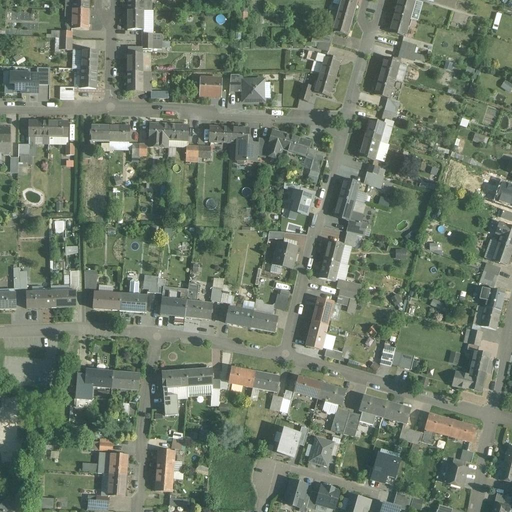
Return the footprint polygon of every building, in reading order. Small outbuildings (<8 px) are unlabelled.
[(88,0),(73,0),(73,10),(88,10),(88,0)] [(127,0),(127,11),(128,11),(143,11),(149,11),(151,11),(151,4),(150,2),(149,1),(148,0),(147,0),(127,0)] [(358,0),(341,0),(337,13),(353,18),(358,0)] [(414,1),(412,0),(398,0),(395,15),(409,19),(414,1)] [(417,1),(413,19),(419,20),(422,2),(417,1)] [(88,10),(73,10),(73,17),(73,27),(73,29),(88,29),(88,10)] [(143,11),(128,11),(128,30),(143,30),(143,11)] [(337,13),(332,32),(347,36),(353,18),(337,13)] [(409,19),(395,15),(389,33),(404,37),(409,19)] [(315,31),(311,43),(319,43),(324,43),(330,45),(333,37),(315,31)] [(72,39),(59,39),(58,50),(71,51),(72,39)] [(415,46),(401,42),(399,49),(413,53),(415,46)] [(330,45),(324,43),(319,43),(317,49),(328,52),(330,45)] [(413,53),(399,49),(397,58),(413,62),(414,60),(415,54),(413,53)] [(97,52),(81,51),(81,70),(96,71),(97,52)] [(340,61),(325,56),(317,54),(308,52),(306,60),(314,62),(323,65),(320,75),(335,79),(340,61)] [(143,54),(130,54),(128,54),(128,73),(142,73),(143,54)] [(399,63),(384,58),(379,77),(394,81),(399,63)] [(96,71),(81,70),(80,89),(95,89),(96,71)] [(142,92),(142,73),(128,73),(128,92),(142,92)] [(26,74),(11,74),(10,85),(15,85),(15,92),(21,92),(22,94),(26,94),(26,92),(37,92),(38,75),(26,75),(26,74)] [(243,75),(230,76),(229,93),(243,93),(242,81),(243,81),(243,75)] [(320,75),(319,75),(314,93),(329,98),(335,79),(320,75)] [(394,81),(379,77),(374,95),(387,99),(389,99),(394,81)] [(222,80),(199,79),(198,97),(221,98),(222,80)] [(511,84),(505,80),(501,87),(510,93),(511,88),(511,84)] [(243,81),(242,81),(243,93),(243,102),(264,102),(263,81),(243,81)] [(312,87),(302,84),(297,100),(307,103),(312,87)] [(389,99),(387,99),(383,111),(396,114),(399,102),(389,99)] [(396,114),(383,111),(381,120),(393,123),(396,114)] [(384,125),(369,121),(364,139),(379,143),(384,125)] [(48,122),(29,122),(28,144),(48,145),(48,122)] [(68,122),(48,122),(48,145),(66,145),(67,145),(68,122)] [(169,125),(150,124),(148,148),(168,149),(169,141),(169,126),(169,125)] [(110,127),(91,126),(91,142),(109,142),(110,127)] [(169,126),(169,141),(188,142),(189,127),(169,126)] [(129,127),(110,127),(109,142),(128,142),(129,127)] [(229,128),(210,127),(209,142),(228,143),(229,128)] [(10,154),(9,129),(0,128),(0,153),(2,154),(3,156),(8,156),(10,154)] [(249,129),(229,128),(228,143),(228,144),(245,145),(244,162),(257,163),(258,157),(258,145),(251,145),(251,144),(249,141),(248,141),(249,129)] [(292,137),(273,131),(270,142),(268,146),(265,156),(266,156),(279,160),(282,150),(287,152),(287,151),(287,152),(292,137)] [(411,131),(398,131),(398,140),(411,139),(411,131)] [(310,142),(292,137),(287,152),(302,156),(313,160),(315,154),(316,151),(308,149),(310,142)] [(270,142),(259,139),(258,145),(258,157),(265,159),(266,156),(265,156),(268,146),(270,142)] [(379,143),(364,139),(359,157),(374,161),(379,143)] [(132,144),(132,157),(147,157),(147,144),(132,144)] [(29,146),(19,146),(18,157),(20,157),(29,157),(29,146),(30,146),(29,146)] [(187,146),(186,162),(198,163),(198,158),(211,159),(211,146),(187,146)] [(315,154),(313,160),(311,166),(320,168),(323,157),(315,154)] [(29,157),(20,157),(20,165),(21,165),(21,167),(27,167),(27,165),(31,165),(31,157),(29,157)] [(379,169),(367,165),(365,172),(377,176),(379,169)] [(377,176),(365,172),(363,179),(375,183),(377,176)] [(511,179),(510,179),(503,197),(511,200),(511,179)] [(369,187),(344,180),(339,198),(354,203),(357,192),(366,195),(369,187)] [(312,197),(292,192),(289,202),(291,203),(289,211),(306,216),(312,197)] [(354,203),(339,198),(334,217),(360,224),(363,216),(359,215),(351,213),(354,203)] [(511,205),(505,203),(503,211),(511,214),(511,205)] [(511,214),(503,211),(500,218),(511,222),(511,214)] [(64,233),(63,221),(54,222),(55,234),(64,233)] [(511,227),(499,223),(495,234),(500,236),(498,243),(511,247),(511,227)] [(370,231),(348,226),(346,233),(369,239),(370,231)] [(343,245),(328,242),(324,260),(339,264),(343,245)] [(298,248),(278,243),(272,265),(293,270),(298,248)] [(511,250),(511,247),(498,243),(492,261),(506,266),(511,250)] [(406,259),(406,250),(396,250),(396,259),(406,259)] [(324,260),(319,279),(334,283),(339,264),(324,260)] [(501,269),(486,264),(483,272),(498,277),(501,269)] [(27,288),(27,270),(14,271),(14,288),(27,288)] [(80,272),(69,272),(70,293),(75,293),(81,292),(80,272)] [(94,276),(94,272),(84,272),(85,290),(95,291),(97,276),(94,276)] [(498,277),(483,272),(479,283),(494,288),(498,277)] [(137,281),(133,281),(130,283),(129,296),(120,296),(119,312),(120,312),(146,314),(147,298),(138,297),(139,283),(137,281)] [(224,286),(212,284),(209,301),(221,303),(224,286)] [(211,306),(190,304),(190,301),(196,302),(198,287),(189,286),(187,303),(185,318),(209,321),(211,306)] [(224,286),(221,303),(227,304),(230,287),(224,286)] [(111,288),(101,287),(100,288),(99,294),(94,294),(93,310),(112,311),(111,312),(112,312),(112,311),(118,312),(119,312),(120,296),(111,295),(112,289),(111,288)] [(504,293),(489,290),(485,308),(500,312),(504,293)] [(51,293),(26,294),(27,310),(51,309),(51,293)] [(70,293),(51,293),(51,309),(76,308),(75,293),(70,293)] [(15,294),(0,295),(0,310),(16,310),(15,294)] [(288,299),(280,297),(280,296),(277,296),(274,310),(285,313),(288,299)] [(349,299),(339,297),(337,304),(347,307),(349,299)] [(333,303),(318,299),(312,323),(327,327),(333,303)] [(187,303),(163,301),(161,315),(185,318),(187,303)] [(500,312),(485,308),(480,327),(495,330),(500,312)] [(253,315),(229,310),(226,325),(242,328),(243,328),(250,329),(253,315)] [(277,319),(253,314),(253,315),(250,329),(274,334),(277,319)] [(327,327),(312,323),(306,347),(321,351),(327,327)] [(464,343),(481,346),(483,332),(466,329),(464,343)] [(337,353),(326,350),(324,357),(335,360),(337,353)] [(449,363),(458,365),(460,353),(452,352),(449,363)] [(490,355),(474,352),(470,370),(486,374),(490,355)] [(414,357),(400,354),(396,368),(411,371),(414,357)] [(256,374),(231,369),(228,384),(253,388),(256,374)] [(211,370),(187,372),(188,388),(189,388),(196,387),(213,386),(211,370)] [(486,374),(470,370),(469,376),(456,373),(455,376),(452,376),(451,382),(453,384),(453,386),(481,393),(486,374)] [(113,373),(87,371),(86,387),(112,389),(113,373)] [(187,372),(162,374),(164,398),(164,397),(178,396),(178,400),(188,399),(189,388),(188,388),(187,372)] [(140,375),(113,373),(112,389),(139,391),(140,375)] [(280,378),(256,374),(253,388),(277,393),(280,378)] [(321,384),(298,378),(294,393),(317,399),(321,384)] [(345,391),(321,384),(317,399),(341,406),(345,391)] [(220,390),(212,390),(211,405),(219,405),(220,390)] [(285,390),(282,399),(291,401),(292,401),(294,393),(285,390)] [(89,391),(78,391),(78,402),(89,402),(89,391)] [(178,396),(164,397),(164,398),(165,411),(178,410),(178,400),(178,396)] [(282,399),(273,396),(270,410),(279,413),(282,399)] [(387,404),(363,397),(359,412),(362,412),(361,416),(359,422),(373,426),(376,417),(382,419),(387,404)] [(291,401),(282,399),(279,413),(287,415),(291,401)] [(136,403),(129,402),(127,416),(134,417),(136,403)] [(410,410),(387,404),(382,419),(406,425),(410,410)] [(361,416),(349,413),(345,428),(356,431),(359,422),(361,416)] [(452,422),(429,415),(424,429),(425,429),(423,434),(421,434),(419,442),(432,446),(434,440),(432,440),(434,432),(448,436),(452,422)] [(476,428),(452,422),(448,436),(472,443),(476,428)] [(414,432),(402,428),(398,442),(404,444),(405,442),(411,443),(411,442),(414,432)] [(300,435),(284,430),(277,454),(293,458),(300,435)] [(421,434),(414,432),(411,442),(418,444),(419,442),(421,434)] [(183,441),(173,439),(171,449),(181,451),(183,441)] [(333,444),(316,439),(315,442),(309,462),(327,467),(333,444)] [(113,444),(91,442),(91,443),(85,443),(85,447),(91,447),(91,451),(112,452),(113,444)] [(175,452),(158,451),(156,472),(173,473),(175,452)] [(474,453),(467,451),(465,458),(464,462),(466,462),(471,464),(474,453)] [(128,455),(100,453),(98,475),(109,476),(126,477),(128,455)] [(399,462),(378,456),(371,480),(392,486),(399,462)] [(464,462),(454,459),(452,464),(464,468),(466,462),(464,462)] [(511,463),(505,461),(501,476),(511,478),(511,463)] [(452,464),(449,464),(444,483),(462,488),(467,468),(464,468),(452,464)] [(173,473),(156,472),(155,492),(171,493),(173,473)] [(126,477),(109,476),(108,496),(125,497),(126,477)] [(306,486),(291,482),(284,505),(299,509),(300,509),(304,495),(306,486)] [(327,489),(321,487),(319,494),(316,505),(317,505),(334,510),(339,492),(333,491),(333,490),(327,488),(327,489)] [(319,494),(311,492),(310,496),(306,509),(315,511),(317,505),(316,505),(319,494)] [(407,511),(411,498),(396,494),(392,507),(400,509),(400,510),(406,511),(407,511)] [(310,496),(304,495),(300,509),(299,509),(298,511),(305,511),(306,509),(310,496)] [(360,497),(351,495),(346,511),(367,511),(370,502),(363,500),(360,499),(360,497)] [(184,500),(171,499),(170,507),(183,507),(184,500)] [(17,511),(8,500),(0,505),(0,511),(17,511)] [(55,508),(55,500),(45,500),(45,508),(55,508)] [(511,511),(511,507),(494,503),(491,511),(511,511)]
